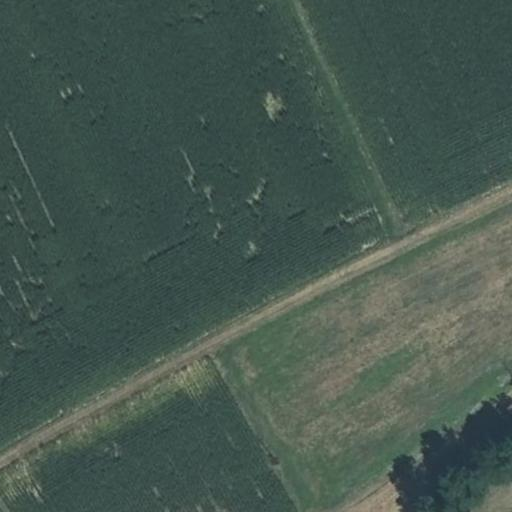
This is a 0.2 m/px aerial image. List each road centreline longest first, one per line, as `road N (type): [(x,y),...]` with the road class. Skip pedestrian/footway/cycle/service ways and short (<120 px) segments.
road 1 (track): [(511,207),(185,355),(0,463)]
road 2 (track): [(400,260),(283,0)]
